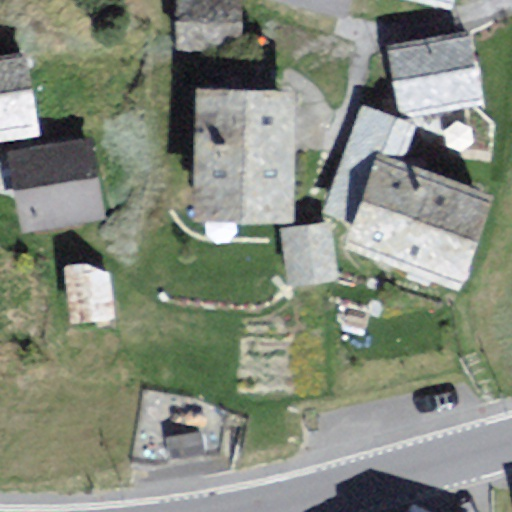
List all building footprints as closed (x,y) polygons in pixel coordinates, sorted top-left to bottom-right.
[(231,0),(179,0),(179,31),(231,31),(231,6),(231,0)] [(461,29),(390,44),(396,75),(402,104),(473,90),(461,29)] [(21,50),(0,52),(0,127),(29,124),(21,50)] [(284,196),(286,84),(201,84),(201,201),(284,196)] [(83,143),(7,151),(14,218),(90,210),(83,143)] [(481,188),(381,153),(352,234),(384,246),(451,270),(481,188)] [(329,271),(323,223),(286,228),(288,248),(292,276),(329,271)] [(107,314),(103,260),(69,262),(73,316),(107,314)] [(220,410),(147,391),(137,461),(157,458),(214,449),(220,410)] [(511,511),(511,494),(503,496),(506,511),(511,511)]
